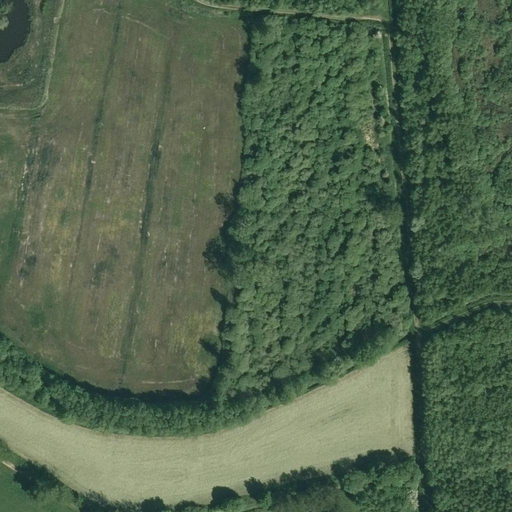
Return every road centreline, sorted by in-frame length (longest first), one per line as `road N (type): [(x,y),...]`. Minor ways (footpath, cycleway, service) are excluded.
road 1 (track): [(423,470),(387,22),(201,0)]
road 2 (track): [(423,470),(225,511)]
